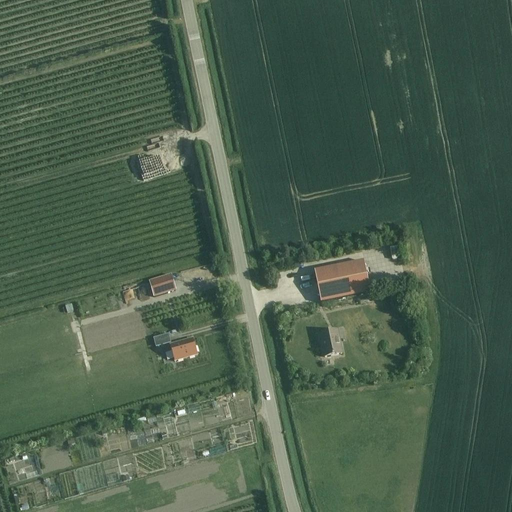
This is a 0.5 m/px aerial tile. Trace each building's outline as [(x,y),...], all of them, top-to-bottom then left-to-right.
[(378,253),(381,278),(404,275),(401,250),(378,253)] [(321,304),(371,294),(364,262),(314,272),(321,304)] [(154,298),(176,291),(171,276),(149,283),(154,298)] [(137,284),(130,285),(132,296),(139,295),(137,284)] [(322,345),(324,358),(342,355),(337,331),(318,335),(320,345),(322,345)] [(170,344),(168,335),(154,339),(156,347),(170,344)] [(193,340),(171,346),(170,346),(175,362),(197,356),(193,340)] [(181,403),(172,406),(174,412),(183,409),(181,403)]
